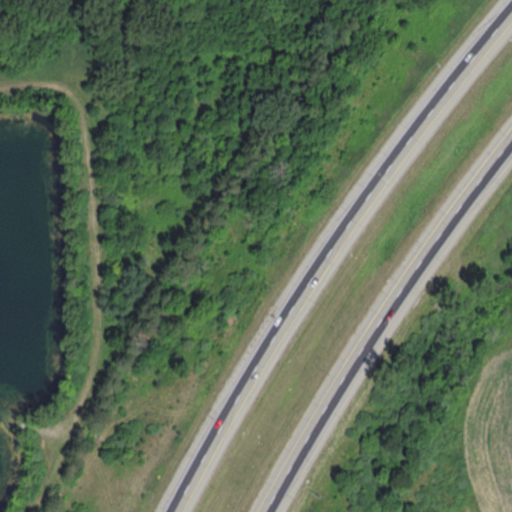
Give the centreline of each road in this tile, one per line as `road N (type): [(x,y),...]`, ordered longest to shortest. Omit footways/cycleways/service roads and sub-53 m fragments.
road 1 (motorway): [(511,17),(306,292),(185,511)]
road 2 (motorway): [(273,511),(384,319),(511,139)]
